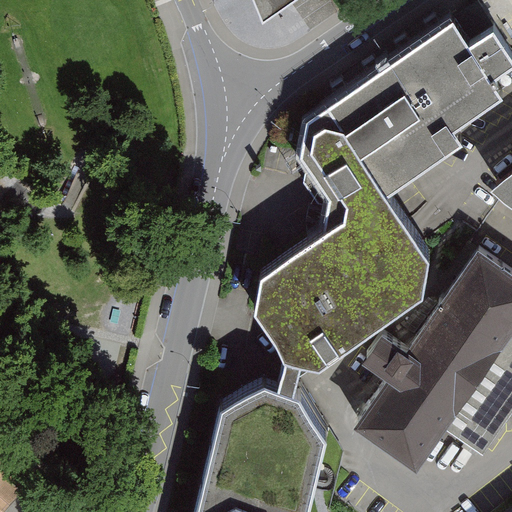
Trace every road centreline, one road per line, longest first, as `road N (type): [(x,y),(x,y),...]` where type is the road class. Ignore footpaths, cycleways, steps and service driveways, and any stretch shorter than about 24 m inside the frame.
road 1 (tertiary): [(236,125),(135,511)]
road 2 (tertiary): [(403,0),(260,97),(236,125)]
road 3 (tertiary): [(182,0),(236,125)]
